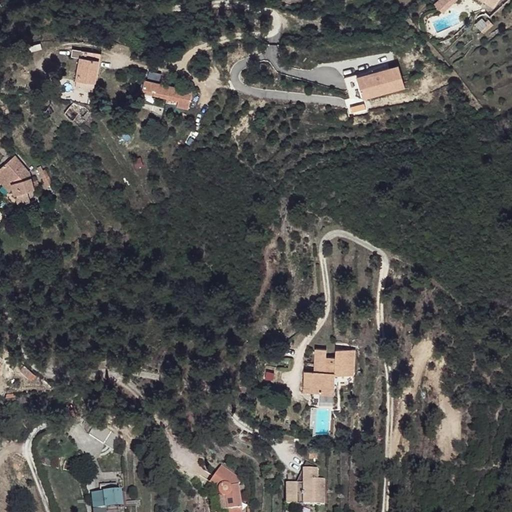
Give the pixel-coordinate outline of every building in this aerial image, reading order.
[(80,58),(76,88),(95,89),(100,52),(83,50),(83,52),(72,50),(71,57),(80,58)] [(362,100),(406,89),(400,64),(346,78),(349,91),(359,89),(362,100)] [(191,89),(143,80),(141,92),(177,98),(175,103),(188,105),(191,89)] [(74,102),(65,113),(74,121),(81,112),(87,118),(90,115),(86,112),(89,109),(85,105),(83,106),(74,102)] [(5,186),(6,189),(26,186),(25,170),(12,151),(0,159),(0,172),(0,173),(6,174),(5,177),(4,177),(5,186)] [(306,372),(306,393),(315,393),(316,385),(323,385),(323,395),(337,396),(338,376),(355,377),(356,351),(336,350),(336,358),(328,358),(328,351),(318,350),(318,365),(324,365),(323,373),(317,372),(306,372)] [(194,450),(189,456),(195,462),(200,456),(194,450)] [(225,463),(214,479),(222,484),(222,486),(223,488),(223,489),(224,490),(225,491),(227,492),(230,491),(233,505),(246,503),(241,482),(244,478),(225,463)] [(291,484),(287,505),(316,511),(322,511),(329,488),(322,487),(326,474),(317,465),(305,479),(308,484),(307,487),(291,484)] [(97,494),(97,511),(120,511),(121,508),(128,507),(128,492),(97,494)] [(232,505),(232,511),(247,511),(248,511),(246,503),(233,505),(232,505)]
